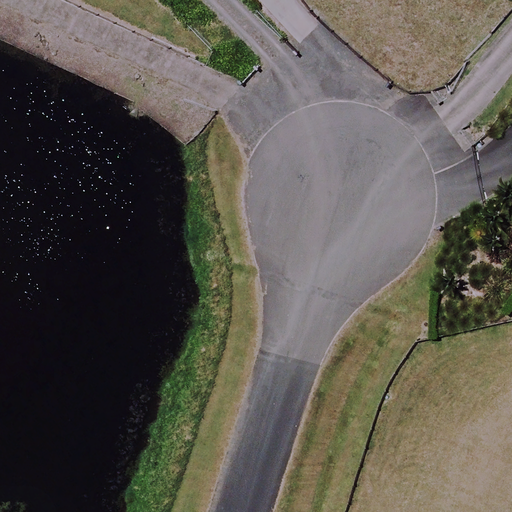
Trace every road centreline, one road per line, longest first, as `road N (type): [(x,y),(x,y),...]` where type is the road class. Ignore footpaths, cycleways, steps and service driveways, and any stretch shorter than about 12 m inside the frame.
road 1 (residential): [(249,511),(356,188)]
road 2 (unknown): [(356,188),(181,0)]
